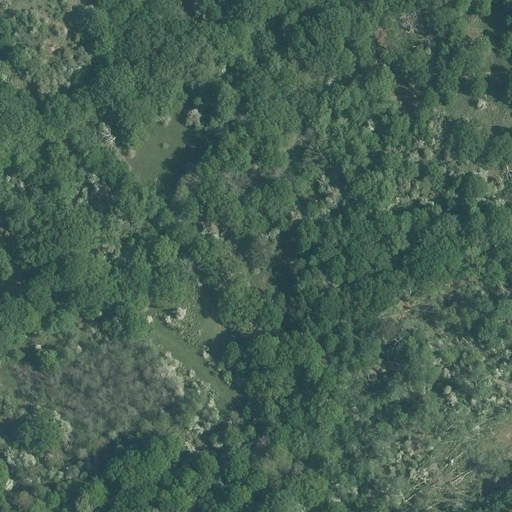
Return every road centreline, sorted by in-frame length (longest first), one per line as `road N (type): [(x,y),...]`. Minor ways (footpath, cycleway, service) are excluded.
road 1 (track): [(511,386),(442,371),(342,366),(286,376)]
road 2 (track): [(286,376),(213,463),(136,510)]
